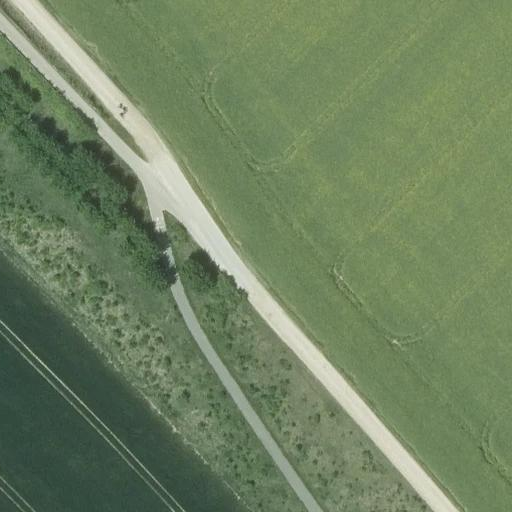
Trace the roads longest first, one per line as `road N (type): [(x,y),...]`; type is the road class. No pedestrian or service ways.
road 1 (track): [(361,511),(145,267)]
road 2 (track): [(145,267),(149,238),(0,61)]
road 3 (track): [(145,267),(0,108)]
